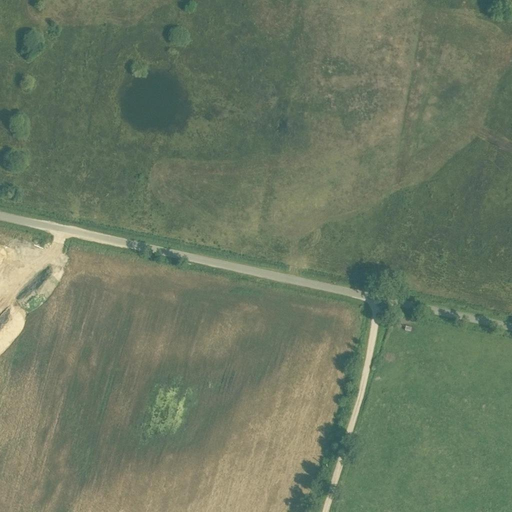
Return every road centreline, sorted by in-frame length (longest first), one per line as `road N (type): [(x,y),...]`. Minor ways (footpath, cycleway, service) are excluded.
road 1 (unclassified): [(511,329),(0,217)]
road 2 (track): [(389,301),(327,511)]
